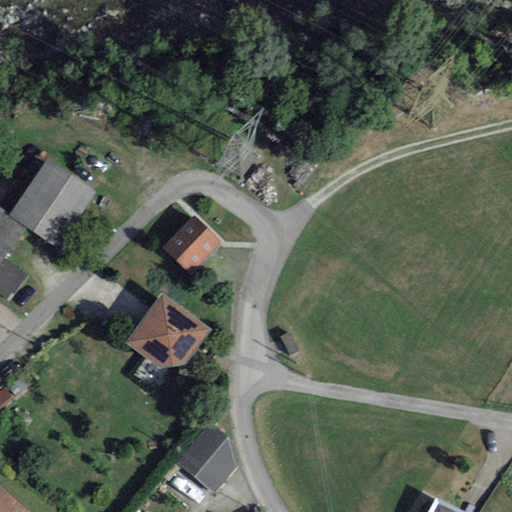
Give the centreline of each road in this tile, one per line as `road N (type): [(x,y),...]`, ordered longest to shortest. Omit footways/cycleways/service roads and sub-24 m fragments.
road 1 (residential): [(0,356),(167,195),(194,182),(223,189),(270,235),(252,313),(244,415),(255,466),(279,511)]
road 2 (track): [(511,422),(245,372)]
road 3 (track): [(511,124),(357,170),(270,235)]
